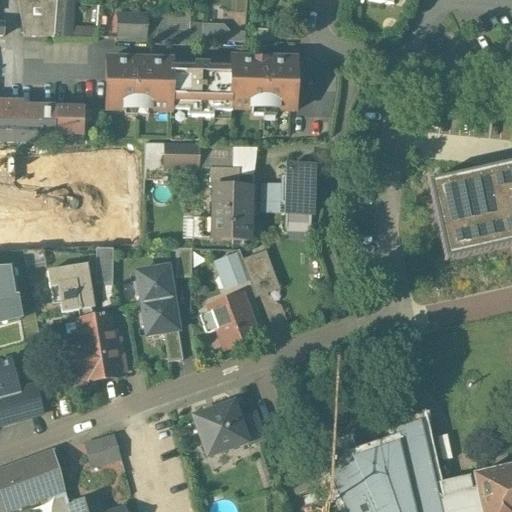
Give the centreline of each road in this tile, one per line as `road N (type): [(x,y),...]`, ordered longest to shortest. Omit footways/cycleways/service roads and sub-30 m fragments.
road 1 (residential): [(0,453),(262,364)]
road 2 (residential): [(328,0),(321,40),(342,56),(511,73)]
road 3 (unclassified): [(315,511),(262,364)]
